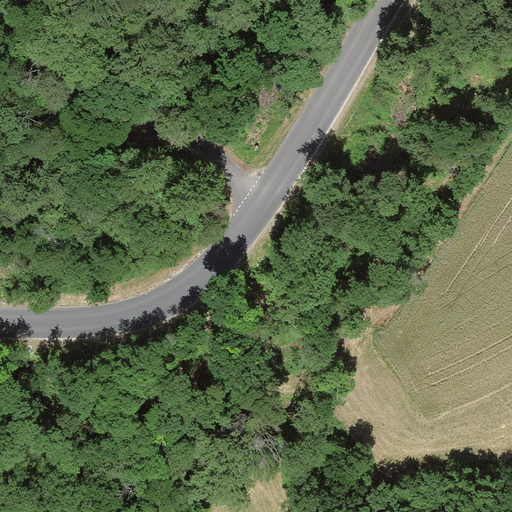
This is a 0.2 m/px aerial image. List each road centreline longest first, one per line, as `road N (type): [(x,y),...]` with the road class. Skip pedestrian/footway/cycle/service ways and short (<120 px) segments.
road 1 (track): [(511,85),(454,184),(386,260),(363,324),(319,373),(107,461),(79,468),(0,464)]
road 2 (unclassified): [(0,159),(87,136),(172,134),(226,163),(252,222)]
road 3 (tertiary): [(252,222),(197,282),(139,315),(64,326),(0,324)]
road 4 (tertiary): [(388,0),(252,222)]
